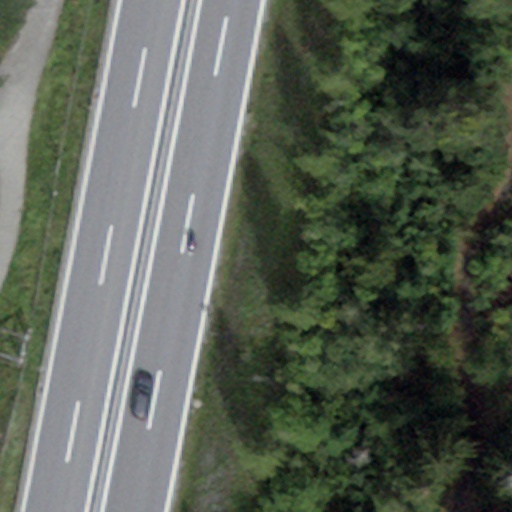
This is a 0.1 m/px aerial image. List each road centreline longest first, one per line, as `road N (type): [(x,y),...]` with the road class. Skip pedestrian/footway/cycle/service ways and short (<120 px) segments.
road 1 (trunk): [(153,0),(56,511)]
road 2 (trunk): [(133,511),(229,0)]
